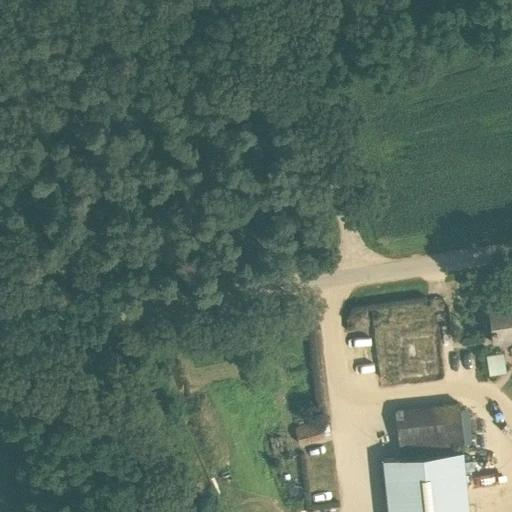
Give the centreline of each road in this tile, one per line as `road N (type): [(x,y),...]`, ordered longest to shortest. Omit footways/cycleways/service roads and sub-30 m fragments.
road 1 (unclassified): [(511,247),(206,283),(0,330)]
road 2 (track): [(264,0),(358,269)]
